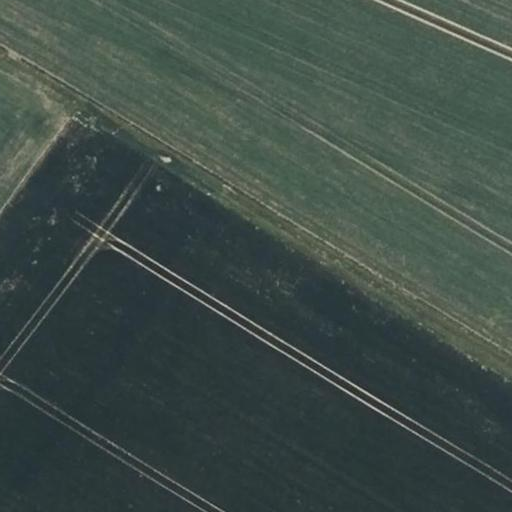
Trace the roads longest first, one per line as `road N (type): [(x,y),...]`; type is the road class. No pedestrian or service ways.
road 1 (track): [(511,356),(0,44)]
road 2 (track): [(0,226),(95,101)]
